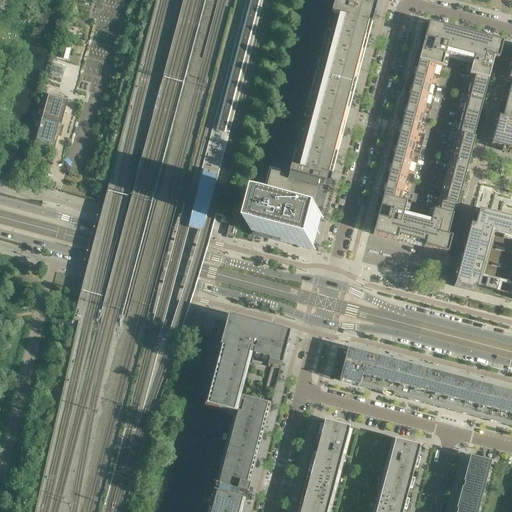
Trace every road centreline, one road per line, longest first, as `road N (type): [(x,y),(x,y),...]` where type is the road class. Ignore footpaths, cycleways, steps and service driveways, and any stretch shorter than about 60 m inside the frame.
road 1 (secondary): [(328,284),(0,200)]
road 2 (secondary): [(0,233),(319,321)]
road 3 (residential): [(332,268),(401,7),(414,2)]
road 4 (secondary): [(319,321),(511,364)]
road 5 (secondary): [(511,340),(328,284)]
road 6 (residential): [(450,431),(300,390)]
road 7 (residential): [(267,511),(300,390)]
